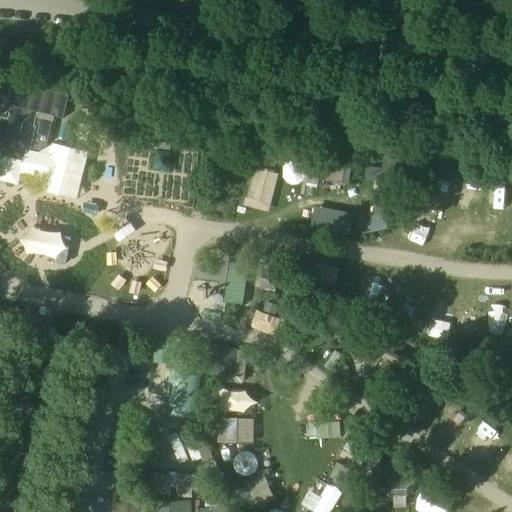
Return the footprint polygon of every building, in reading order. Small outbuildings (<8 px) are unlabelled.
[(23,123),(0,117),(0,161),(27,168),(29,157),(43,160),(53,121),(25,114),(23,123)] [(349,186),(350,163),(322,161),(321,185),(349,186)] [(271,212),(281,174),(256,168),(246,205),(271,212)] [(472,201),(472,181),(459,182),(459,202),(472,201)] [(61,256),(62,230),(22,227),(20,254),(61,256)] [(282,335),(286,317),(255,311),(252,329),(282,335)] [(303,351),(316,359),(324,345),(311,338),(303,351)] [(271,376),(267,389),(284,395),(288,382),(271,376)] [(220,417),(219,441),(255,442),(256,418),(220,417)] [(276,505),(257,443),(226,452),(236,483),(244,481),(253,511),(276,505)] [(404,502),(414,479),(393,471),(384,493),(404,502)] [(317,511),(332,511),(342,489),(318,479),(306,508),(317,511)] [(194,511),(194,499),(147,500),(147,511),(194,511)]
